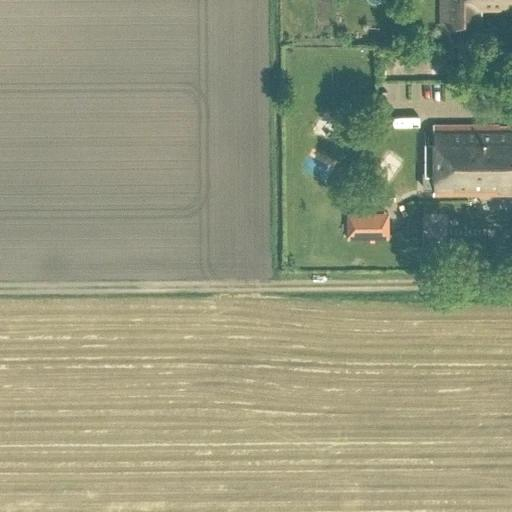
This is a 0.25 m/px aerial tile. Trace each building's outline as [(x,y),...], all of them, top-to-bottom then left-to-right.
[(511,6),(511,0),(449,0),(449,28),(476,28),(476,6),(511,6)] [(511,193),(511,121),(432,121),(432,170),(422,170),(423,185),(432,185),(432,193),(511,193)] [(386,191),(403,169),(387,157),(370,179),(386,191)] [(396,236),(401,214),(390,212),(385,234),(396,236)] [(342,224),(344,252),(387,248),(385,221),(342,224)]
